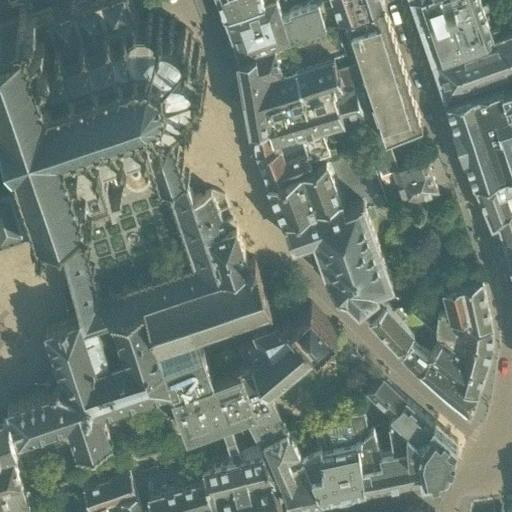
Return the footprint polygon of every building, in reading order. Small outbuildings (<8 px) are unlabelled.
[(149,173),(147,166),(154,164),(154,165),(151,166),(152,169),(155,167),(159,180),(156,181),(157,184),(161,183),(161,184),(163,184),(166,183),(167,184),(170,183),(169,180),(183,175),(184,178),(188,177),(187,174),(190,173),(189,170),(186,172),(182,159),(185,158),(184,155),(181,156),(176,144),(180,143),(179,140),(176,141),(173,133),(175,133),(176,131),(174,124),(180,121),(186,124),(187,124),(189,121),(190,119),(183,115),(184,111),(191,115),(195,109),(189,104),(192,102),(199,106),(200,105),(202,103),(203,101),(197,97),(199,90),(206,90),(207,88),(207,83),(198,83),(197,79),(205,79),(205,72),(197,72),(198,67),(207,67),(207,62),(206,60),(198,60),(196,54),(202,50),(202,48),(200,45),(198,44),(192,49),(188,46),(195,42),(191,36),(184,40),(183,36),(189,32),(188,30),(187,27),(185,26),(178,31),(174,27),(175,19),(174,18),(171,17),(169,17),(167,25),(162,25),(164,18),(164,17),(159,15),(157,15),(155,22),(152,20),(154,13),(153,12),(148,10),(147,11),(145,18),(139,18),(137,13),(139,13),(140,11),(138,8),(137,7),(136,7),(132,0),(70,0),(70,1),(52,7),(51,5),(29,12),(26,5),(18,8),(20,14),(0,20),(0,104),(13,140),(12,141),(11,146),(14,149),(16,149),(22,167),(20,168),(20,171),(2,177),(1,176),(0,175),(0,225),(11,222),(12,224),(16,223),(15,221),(31,215),(32,218),(34,217),(38,229),(56,223),(59,232),(62,231),(57,212),(71,208),(76,225),(80,224),(79,222),(83,221),(82,218),(78,219),(75,206),(78,205),(83,203),(85,211),(94,209),(91,201),(97,199),(97,197),(101,196),(110,193),(113,201),(118,200),(115,192),(125,189),(123,184),(121,184),(120,182),(126,180),(126,182),(128,184),(129,185),(130,186),(132,187),(134,188),(136,188),(138,188),(140,188),(142,188),(144,187),(145,185),(146,184),(148,182),(149,181),(149,179),(149,177),(149,175),(149,173)] [(220,0),(225,10),(255,0),(220,0)] [(239,53),(239,54),(291,36),(283,14),(279,0),(255,0),(225,10),(225,12),(225,14),(226,14),(227,18),(228,21),(236,44),(236,45),(237,47),(237,46),(239,51),(238,51),(239,53)] [(283,14),(291,36),(337,20),(345,17),(384,5),(384,4),(383,0),(313,0),(289,8),(290,11),(283,14)] [(413,0),(432,56),(502,30),(499,23),(490,26),(484,10),(490,8),(488,2),(482,4),(480,0),(413,0)] [(367,149),(370,155),(373,153),(381,174),(392,170),(398,167),(387,136),(422,122),(422,121),(421,121),(413,97),(412,97),(410,90),(411,90),(387,13),(385,14),(383,6),(385,6),(384,5),(345,17),(352,37),(343,40),(346,50),(355,48),(367,83),(362,85),(364,90),(357,93),(362,110),(357,111),(368,145),(366,146),(367,149)] [(251,123),(252,125),(264,121),(270,139),(277,137),(301,130),(307,149),(313,165),(327,159),(338,156),(334,146),(329,148),(320,125),(344,118),(343,115),(357,111),(362,110),(357,93),(364,90),(362,85),(367,83),(355,48),(346,50),(343,40),(337,20),(291,36),(239,54),(246,90),(250,113),(249,113),(251,123)] [(433,57),(445,93),(511,70),(511,27),(502,30),(432,56),(433,57)] [(470,164),(471,167),(474,175),(473,175),(475,179),(511,166),(511,77),(504,80),(503,78),(447,97),(447,98),(448,101),(451,109),(450,109),(451,112),(452,111),(455,120),(454,120),(455,123),(456,123),(459,131),(458,131),(463,145),(466,152),(466,153),(467,156),(467,155),(470,164)] [(257,152),(269,182),(313,165),(307,149),(286,158),(280,144),(279,144),(277,137),(270,139),(264,121),(252,125),(257,152)] [(269,182),(285,220),(380,182),(370,155),(367,149),(329,163),(327,159),(313,165),(269,182)] [(398,167),(392,170),(404,203),(439,191),(426,156),(398,167)] [(511,166),(475,179),(492,222),(493,221),(499,219),(502,230),(507,245),(511,259),(511,258),(511,166)] [(167,184),(168,189),(171,198),(191,263),(99,293),(81,229),(80,224),(76,225),(71,208),(57,212),(62,231),(59,232),(66,262),(73,289),(67,290),(70,299),(72,308),(79,307),(81,314),(82,320),(142,299),(218,274),(203,226),(194,196),(192,190),(188,177),(184,178),(183,175),(169,180),(170,183),(167,184)] [(317,243),(328,274),(382,254),(369,220),(378,217),(374,206),(387,201),(380,182),(285,220),(295,243),(296,242),(296,244),(301,249),(301,248),(317,243)] [(211,189),(194,196),(203,226),(234,216),(233,215),(224,194),(212,189),(211,190),(211,189)] [(203,226),(218,274),(249,263),(248,259),(236,225),(237,224),(237,223),(236,223),(234,216),(203,226)] [(327,275),(358,307),(377,293),(376,293),(374,287),(391,281),(382,254),(328,274),(327,275)] [(142,299),(172,384),(212,371),(203,347),(194,350),(192,342),(204,338),(205,339),(209,338),(208,337),(218,334),(218,335),(222,333),(222,332),(232,329),(232,330),(236,329),(236,328),(246,324),(246,325),(250,324),(249,323),(250,323),(256,337),(238,343),(245,360),(251,358),(267,389),(316,348),(337,328),(311,301),(292,319),(287,315),(282,319),(281,322),(273,303),(271,304),(256,259),(255,258),(254,258),(253,257),(252,257),(251,257),(250,257),(249,258),(248,259),(249,263),(218,274),(142,299)] [(436,329),(437,330),(440,328),(453,339),(469,338),(468,326),(492,324),(482,276),(481,276),(444,288),(444,289),(449,308),(438,310),(436,329)] [(399,347),(414,340),(408,335),(412,329),(421,317),(411,310),(406,314),(398,307),(394,310),(377,294),(377,293),(358,307),(359,307),(399,347)] [(120,401),(169,384),(172,384),(142,299),(82,320),(81,314),(79,314),(46,325),(62,370),(60,370),(55,367),(53,371),(51,375),(47,383),(52,386),(53,387),(8,402),(13,417),(19,435),(68,419),(78,447),(111,436),(102,407),(107,396),(117,393),(120,401)] [(492,342),(492,324),(468,326),(469,338),(453,339),(465,347),(462,351),(485,368),(492,342)] [(477,390),(511,414),(511,389),(484,369),(485,368),(462,351),(465,347),(453,339),(440,328),(437,330),(443,335),(429,352),(477,390)] [(414,340),(399,347),(403,351),(435,381),(452,396),(469,410),(467,417),(465,421),(492,439),(511,416),(511,414),(477,390),(429,352),(414,340)] [(187,432),(220,420),(228,416),(245,410),(248,417),(262,443),(264,442),(277,472),(280,479),(291,504),(294,503),(295,503),(300,502),(301,502),(301,501),(329,495),(329,494),(333,493),(333,494),(336,493),(331,470),(327,471),(325,463),(323,463),(319,446),(303,454),(292,434),(291,435),(267,389),(251,358),(245,360),(238,363),(239,368),(214,377),(212,371),(172,384),(169,384),(187,432)] [(391,411),(405,396),(383,374),(366,387),(391,411)] [(393,414),(395,416),(396,417),(405,427),(409,446),(418,445),(424,475),(425,475),(426,475),(426,474),(434,473),(435,473),(435,472),(436,472),(438,472),(445,470),(445,471),(446,470),(447,470),(448,469),(449,467),(448,467),(448,466),(479,476),(483,456),(455,447),(457,442),(458,443),(458,441),(458,440),(457,440),(457,439),(456,438),(450,433),(449,432),(443,427),(442,426),(436,421),(435,420),(434,420),(430,417),(406,396),(405,396),(391,411),(393,414)] [(331,470),(336,493),(337,493),(353,490),(353,489),(357,489),(358,489),(358,488),(364,487),(365,487),(366,487),(390,482),(392,482),(398,480),(399,480),(424,475),(418,445),(409,446),(405,427),(396,417),(395,416),(388,421),(394,447),(381,450),(374,426),(369,429),(364,409),(341,414),(329,417),(315,421),(319,446),(323,463),(325,463),(327,471),(331,470)] [(202,467),(204,474),(217,511),(254,511),(256,511),(255,511),(257,511),(258,511),(284,505),(273,480),(280,479),(277,472),(273,472),(264,452),(242,457),(228,416),(220,420),(233,459),(202,467)] [(0,460),(13,457),(17,456),(6,418),(0,420),(0,460)] [(0,460),(0,503),(7,501),(10,511),(20,508),(29,505),(21,482),(13,457),(0,460)] [(83,486),(90,509),(91,511),(217,511),(204,474),(147,491),(154,511),(143,511),(129,470),(83,486)] [(500,506),(500,511),(511,511),(511,486),(506,488),(504,496),(499,497),(499,499),(500,506)] [(463,511),(463,510),(470,511),(472,504),(472,500),(464,499),(463,505),(448,504),(447,511),(463,511)] [(0,511),(20,511),(20,508),(10,511),(7,501),(0,503),(0,511)]
